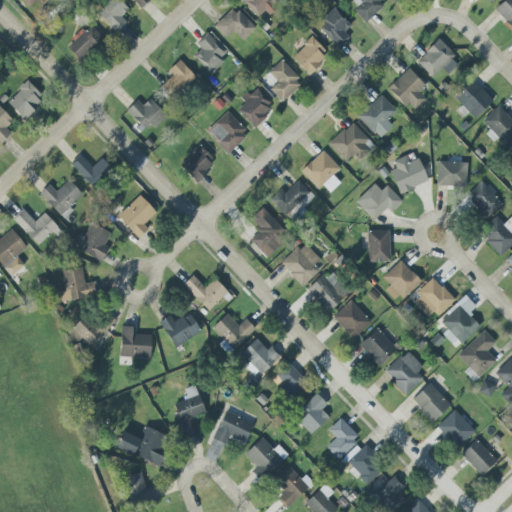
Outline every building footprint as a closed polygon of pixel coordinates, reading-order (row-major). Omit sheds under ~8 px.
[(126,23),(120,17),(127,10),(118,0),(107,0),(96,11),(115,32),(126,23)] [(258,17),(264,11),(268,15),(281,3),(279,0),(243,0),(242,1),(258,17)] [(350,0),(357,7),(353,11),(365,23),(385,3),(382,0),(350,0)] [(511,0),(503,0),(493,10),(511,29),(511,0)] [(344,31),(351,25),(337,6),(317,21),(337,47),(349,38),(344,31)] [(225,39),(234,32),(242,41),(254,30),(234,7),(213,26),(225,39)] [(66,47),(80,61),(104,37),(92,24),(83,32),(82,31),(66,47)] [(201,48),(193,57),(212,74),(223,61),(219,58),(226,51),(206,33),(196,44),(201,48)] [(328,55),(312,38),(291,57),(307,74),(328,55)] [(416,61),(431,77),(441,68),(446,74),(458,62),(438,40),(416,61)] [(195,78),(179,60),(167,71),(171,76),(160,87),(172,100),(195,78)] [(268,72),(277,82),(270,90),(282,102),(302,83),(281,60),(268,72)] [(415,111),(425,99),(419,93),(425,86),(407,69),(387,89),(405,107),(408,104),(415,111)] [(473,118),(492,101),(473,80),(454,97),(473,118)] [(27,82),(6,102),(23,120),(44,100),(27,82)] [(236,110),(252,127),(275,105),(258,89),(236,110)] [(378,139),(392,126),(387,120),(396,112),(380,95),(357,116),(378,139)] [(137,101),(126,110),(146,132),(165,116),(149,99),(141,106),(137,101)] [(0,142),(11,135),(5,127),(12,122),(0,106),(0,142)] [(511,136),(511,121),(498,106),(482,121),(504,144),(511,136)] [(248,135),(226,112),(206,131),(228,154),(248,135)] [(351,123),(328,144),(345,162),(352,155),(358,161),(373,146),(351,123)] [(179,164),(194,181),(215,163),(200,146),(179,164)] [(340,183),(332,176),(339,169),(322,151),(300,171),(318,190),(322,185),(329,193),(340,183)] [(88,186),(110,169),(102,158),(90,168),(81,156),(71,164),(88,186)] [(392,161),(395,169),(389,171),(399,194),(428,182),(418,158),(408,162),(405,156),(392,161)] [(436,186),(466,187),(466,163),(436,162),(436,186)] [(72,211),(68,207),(82,195),(68,180),(55,192),(48,184),(39,193),(63,220),(72,211)] [(286,217),(298,205),(302,209),(314,197),(297,180),(273,204),(286,217)] [(502,204),(481,181),(465,196),(486,219),(502,204)] [(355,202),(372,221),(386,208),(390,212),(401,202),(386,185),(380,191),(374,184),(355,202)] [(117,216),(137,239),(147,229),(143,224),(155,213),(139,195),(117,216)] [(38,247),(58,229),(44,213),(34,222),(23,210),(12,220),(38,247)] [(287,238),(268,213),(255,223),(260,229),(249,238),(264,256),(287,238)] [(500,256),(511,244),(511,233),(511,231),(511,218),(511,217),(503,224),(495,217),(478,233),(500,256)] [(83,237),(78,234),(72,247),(100,262),(109,247),(104,245),(110,233),(91,223),(83,237)] [(26,248),(12,229),(0,237),(0,264),(9,277),(24,266),(16,256),(26,248)] [(368,263),(390,262),(389,230),(367,231),(368,263)] [(320,260),(303,242),(280,264),(302,287),(319,271),(314,266),(320,260)] [(389,286),(384,290),(396,303),(419,281),(400,260),(382,277),(389,286)] [(61,271),(65,291),(59,292),(61,302),(97,295),(94,282),(84,284),(81,267),(61,271)] [(305,290),(326,313),(349,292),(332,273),(326,278),(322,275),(305,290)] [(207,311),(227,293),(214,279),(204,288),(192,275),(182,285),(207,311)] [(454,301),(432,277),(415,293),(437,317),(454,301)] [(480,326),(468,314),(475,306),(464,296),(439,322),(447,329),(443,333),(459,348),(480,326)] [(370,322),(349,301),(331,317),(352,339),(370,322)] [(83,316),(67,334),(77,343),(81,338),(91,347),(115,322),(106,313),(94,326),(83,316)] [(174,322),(169,315),(158,322),(174,348),(200,332),(189,313),(174,322)] [(238,326),(226,314),(211,328),(233,350),(255,329),(245,319),(238,326)] [(120,357),(150,358),(150,335),(132,335),(132,327),(121,327),(120,357)] [(377,328),(358,345),(378,367),(397,350),(377,328)] [(495,361),(486,351),(495,343),(483,330),(457,355),(478,378),(495,361)] [(256,337),(241,353),(250,362),(246,365),(259,378),(278,358),(256,337)] [(426,375),(404,352),(383,372),(405,395),(426,375)] [(275,376),(282,383),(276,388),(289,401),(308,384),(289,364),(275,376)] [(494,387),(483,381),(477,391),(488,398),(494,387)] [(449,405),(429,383),(410,401),(431,423),(449,405)] [(174,404),(184,437),(198,433),(194,417),(205,414),(198,391),(184,395),(185,400),(174,404)] [(328,418),(321,410),(326,405),(316,394),(293,415),(311,434),(328,418)] [(474,431),(453,410),(435,427),(456,449),(474,431)] [(224,445),(228,438),(243,445),(253,424),(225,411),(212,439),(224,445)] [(359,439),(340,418),(327,430),(335,438),(325,447),(336,460),(359,439)] [(169,438),(145,426),(138,439),(122,431),(115,447),(155,466),(169,438)] [(243,455),(264,478),(287,456),(278,445),(273,450),(261,438),(243,455)] [(480,476),(496,462),(476,440),(460,454),(480,476)] [(366,484),(384,468),(361,443),(344,459),(366,484)] [(310,484),(287,464),(272,480),(284,491),(277,499),(287,509),(310,484)] [(129,507),(158,501),(155,487),(144,489),(141,474),(123,477),(129,507)] [(388,511),(392,511),(405,500),(398,492),(403,488),(393,477),(374,495),(388,511)] [(312,511),(335,511),(337,510),(324,496),(327,494),(321,488),(304,503),(312,511)] [(428,511),(418,500),(405,511),(428,511)]
